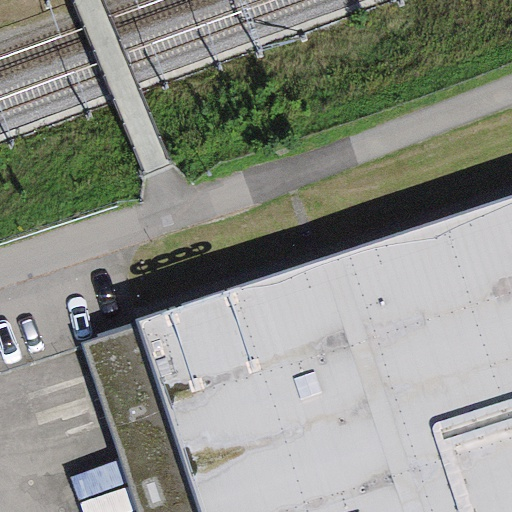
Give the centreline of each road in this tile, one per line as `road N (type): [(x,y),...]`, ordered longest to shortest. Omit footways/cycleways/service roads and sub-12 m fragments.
road 1 (unclassified): [(178,211),(511,88)]
road 2 (residential): [(178,211),(88,0)]
road 3 (unclassified): [(0,267),(178,211)]
